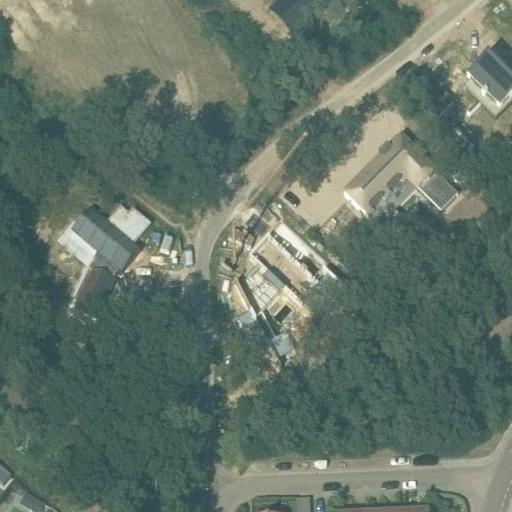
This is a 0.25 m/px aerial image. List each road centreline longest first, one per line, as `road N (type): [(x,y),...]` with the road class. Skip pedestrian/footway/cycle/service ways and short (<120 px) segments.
road 1 (residential): [(216,493),(198,298),(206,225),(258,167),(466,0)]
road 2 (residential): [(216,493),(447,476),(497,489)]
